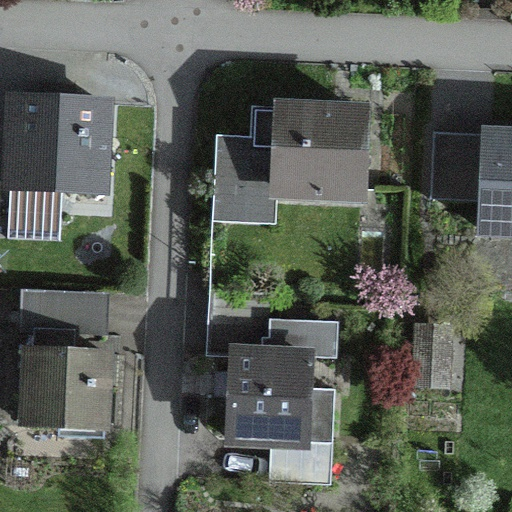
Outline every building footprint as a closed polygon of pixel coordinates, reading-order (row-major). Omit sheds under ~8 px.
[(105,104),(14,99),(10,186),(101,190),(105,104)] [(216,183),(273,186),(363,190),(367,115),(255,110),(254,139),(219,137),(216,183)] [(511,135),(485,134),(481,229),(511,230),(511,135)] [(333,391),(308,390),(309,357),(336,358),(337,322),(269,319),(270,293),(211,290),(208,353),(233,355),(232,375),(229,375),(228,394),(231,394),(229,439),(272,441),(270,481),(329,483),(333,391)] [(35,331),(35,350),(27,349),(23,423),(104,428),(108,354),(61,351),(62,332),(35,331)] [(448,347),(417,345),(415,386),(446,388),(448,347)]
